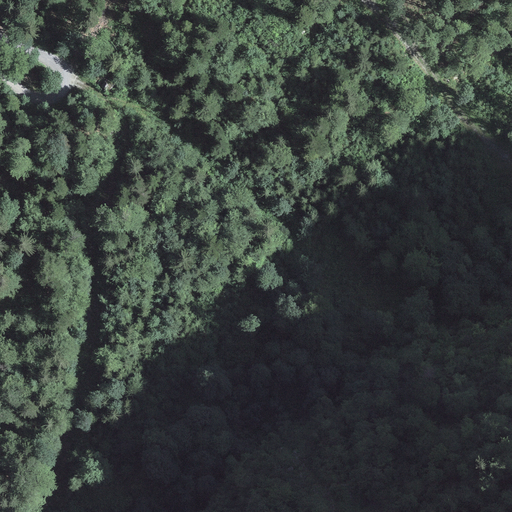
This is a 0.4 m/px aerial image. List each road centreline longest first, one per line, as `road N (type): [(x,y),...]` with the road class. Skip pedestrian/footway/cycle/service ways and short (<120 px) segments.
road 1 (track): [(65,75),(149,114),(283,220),(291,249)]
road 2 (track): [(511,169),(369,0)]
road 3 (track): [(0,36),(58,62),(65,75),(58,90),(40,96),(0,74)]
